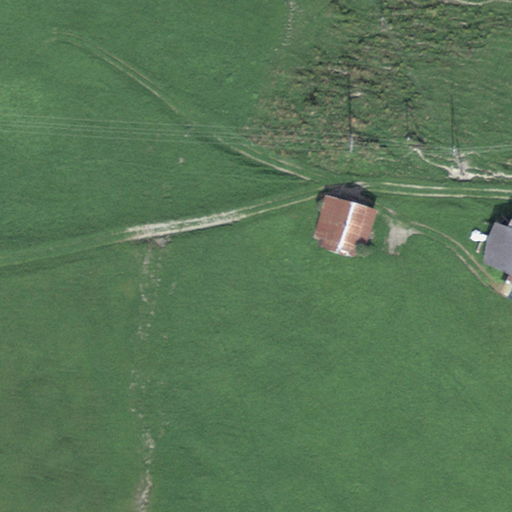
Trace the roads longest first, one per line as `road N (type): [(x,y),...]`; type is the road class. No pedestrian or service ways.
road 1 (track): [(0,259),(351,185)]
road 2 (track): [(351,185),(268,159),(206,127),(94,46),(54,34)]
road 3 (track): [(351,185),(511,193)]
